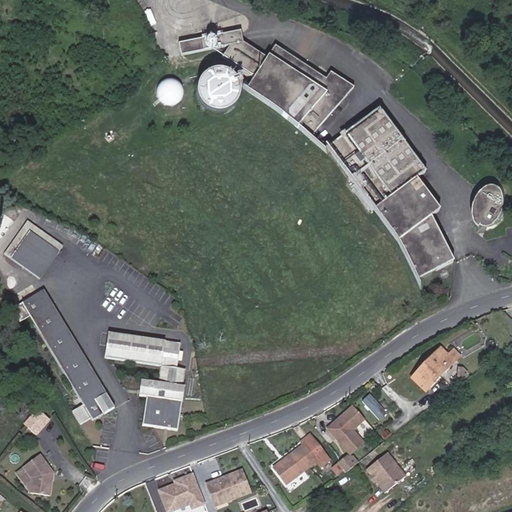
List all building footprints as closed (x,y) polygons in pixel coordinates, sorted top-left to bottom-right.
[(240,32),(179,44),(181,55),(230,46),(222,57),(253,80),(245,91),(270,106),(281,114),(310,138),(354,88),(331,73),(326,80),(275,47),(267,59),(243,43),(240,32)] [(212,73),(210,74),(208,75),(206,76),(202,81),(200,83),(199,87),(198,91),(198,96),(200,103),(202,106),(204,109),(208,111),(212,113),(218,114),(224,114),(229,112),(232,110),(235,107),(238,103),(240,98),(240,93),(240,91),(239,85),(236,81),(235,79),(232,76),(228,74),(225,73),(222,72),(217,72),(212,73)] [(398,242),(417,281),(453,262),(430,218),(439,210),(416,179),(425,172),(378,110),(328,147),(398,242)] [(500,185),(497,184),(492,185),(488,186),(485,189),(482,192),(477,201),(476,207),(476,213),(477,219),(480,223),(484,225),(488,225),(494,224),(498,220),(503,214),(506,208),(506,205),(507,199),(506,195),(505,191),(503,187),(500,185)] [(62,246),(27,222),(4,253),(11,258),(29,232),(58,252),(62,246)] [(39,279),(58,252),(29,232),(11,258),(39,279)] [(114,408),(42,292),(11,311),(19,324),(29,317),(84,406),(73,412),(81,425),(91,418),(93,421),(114,408)] [(176,370),(180,344),(108,334),(104,358),(161,367),(158,384),(149,383),(146,397),(142,426),(177,431),(186,372),(176,370)] [(412,377),(427,392),(463,355),(455,348),(451,353),(443,345),(412,377)] [(21,373),(10,357),(3,363),(13,379),(21,373)] [(0,397),(9,386),(0,378),(0,397)] [(146,397),(149,382),(141,382),(139,396),(146,397)] [(388,414),(373,394),(365,400),(380,420),(388,414)] [(35,404),(28,397),(26,400),(32,406),(35,404)] [(368,419),(357,405),(344,415),(344,418),(339,422),(337,420),(330,425),(351,452),(365,442),(355,429),(368,419)] [(35,430),(47,417),(37,408),(25,421),(35,430)] [(330,461),(310,434),(301,440),(305,445),(275,467),(286,482),(315,460),(321,468),(330,461)] [(404,474),(386,453),(366,470),(371,476),(372,475),(377,480),(380,484),(379,485),(384,491),(404,474)] [(340,460),(348,471),(358,462),(353,455),(348,454),(340,460)] [(52,474),(39,455),(22,467),(30,479),(28,493),(48,496),(51,481),(48,481),(49,476),(52,474)] [(339,459),(332,465),(341,476),(348,471),(340,460),(339,459)] [(341,476),(332,465),(330,466),(339,478),(341,476)] [(216,479),(205,484),(212,501),(224,495),(226,500),(251,488),(242,467),(222,476),(223,479),(217,481),(216,479)] [(371,485),(377,480),(372,475),(371,476),(367,480),(371,485)] [(203,505),(190,476),(179,482),(180,484),(174,487),(173,484),(156,491),(165,511),(174,511),(189,506),(191,510),(203,505)] [(224,495),(212,501),(214,505),(226,500),(224,495)]
